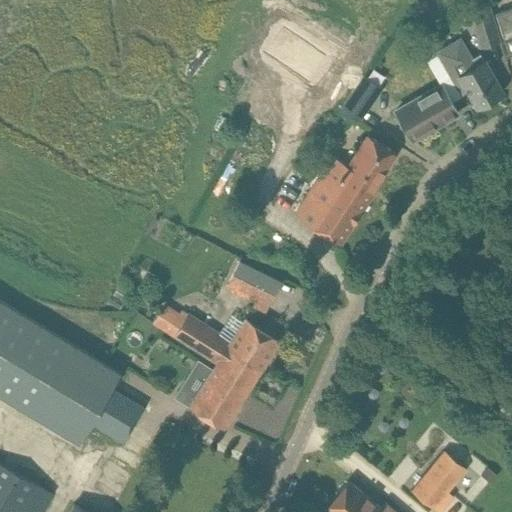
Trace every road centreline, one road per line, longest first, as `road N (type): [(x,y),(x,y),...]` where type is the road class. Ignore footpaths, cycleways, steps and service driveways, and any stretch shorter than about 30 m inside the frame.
road 1 (unclassified): [(267,511),(376,276),(435,185),(511,129)]
road 2 (track): [(366,296),(511,412)]
